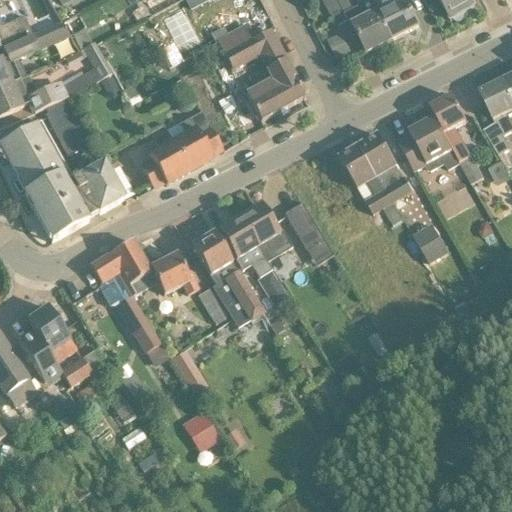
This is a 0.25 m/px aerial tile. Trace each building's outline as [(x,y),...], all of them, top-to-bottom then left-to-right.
[(334,0),(321,0),(338,28),(349,22),(367,56),(393,42),(379,15),(372,2),(344,17),(334,0)] [(376,0),(372,2),(379,15),(393,42),(419,29),(403,0),(376,0)] [(463,21),(463,17),(475,10),(469,0),(437,0),(450,24),(452,22),(456,25),(460,25),(463,21)] [(0,29),(0,41),(4,51),(32,39),(23,19),(0,29)] [(61,26),(46,33),(52,48),(68,41),(61,26)] [(246,98),(260,126),(304,102),(268,35),(235,53),(229,40),(217,46),(231,73),(259,59),(272,84),(246,98)] [(0,63),(0,92),(27,81),(27,80),(19,84),(11,66),(38,54),(32,39),(4,51),(3,52),(7,62),(2,64),(1,63),(0,63)] [(34,117),(46,112),(66,102),(111,78),(93,47),(83,53),(94,72),(60,92),(58,88),(35,98),(27,81),(0,92),(0,120),(23,111),(22,110),(30,107),(34,117)] [(511,79),(503,84),(511,102),(511,79)] [(504,140),(511,136),(511,102),(503,84),(480,96),(495,127),(483,133),(496,160),(510,153),(504,140)] [(430,112),(472,188),(482,183),(470,161),(455,132),(466,126),(452,100),(430,112)] [(66,102),(46,112),(48,117),(45,118),(68,160),(82,152),(84,156),(93,150),(66,102)] [(183,136),(170,144),(188,176),(212,162),(211,159),(222,152),(201,115),(178,128),(183,136)] [(459,168),(431,117),(418,123),(422,130),(409,136),(412,141),(399,148),(414,176),(425,170),(427,174),(431,175),(445,167),(448,174),(459,168)] [(24,197),(52,245),(52,246),(89,225),(88,224),(125,204),(104,167),(70,186),(36,127),(0,147),(0,148),(26,195),(24,197)] [(151,191),(152,191),(163,186),(166,189),(188,176),(170,144),(164,133),(151,141),(154,147),(144,153),(150,163),(138,169),(151,191)] [(392,207),(393,207),(412,195),(379,139),(359,151),(392,207)] [(392,207),(359,151),(339,162),(373,219),(383,213),(398,238),(408,232),(393,207),(392,207)] [(301,208),(284,218),(306,254),(323,244),(301,208)] [(262,209),(251,215),(248,214),(244,217),(243,220),(239,222),(265,266),(290,251),(281,237),(279,238),(262,209)] [(228,226),(228,229),(218,234),(242,275),(252,270),(266,294),(278,287),(265,266),(239,222),(236,224),(233,223),(228,226)] [(429,269),(448,258),(432,230),(413,241),(429,269)] [(214,236),(210,239),(207,238),(202,241),(202,244),(192,250),(216,290),(213,291),(238,333),(263,318),(214,236)] [(131,301),(135,298),(130,290),(153,277),(149,270),(147,271),(134,248),(132,244),(108,259),(109,260),(89,271),(90,272),(100,287),(97,292),(110,311),(115,311),(118,310),(135,336),(149,356),(161,348),(162,348),(149,328),(131,301)] [(189,281),(177,257),(150,271),(149,270),(153,277),(130,290),(135,298),(157,284),(164,298),(184,288),(188,298),(199,293),(192,280),(189,281)] [(211,291),(199,298),(216,327),(228,320),(211,291)] [(27,324),(34,335),(34,334),(62,380),(70,391),(90,378),(93,383),(109,373),(96,353),(82,362),(47,311),(27,324)] [(34,334),(34,335),(18,345),(46,390),(62,380),(34,334)] [(0,394),(4,401),(7,399),(17,413),(38,398),(29,385),(0,340),(0,394)] [(172,363),(190,392),(204,384),(186,354),(172,363)] [(354,354),(334,365),(343,381),(363,370),(354,354)] [(136,377),(124,385),(135,401),(147,392),(136,377)] [(96,384),(75,398),(84,412),(105,397),(96,384)] [(185,424),(197,456),(220,447),(208,415),(185,424)] [(150,462),(140,468),(144,474),(154,469),(150,462)]
